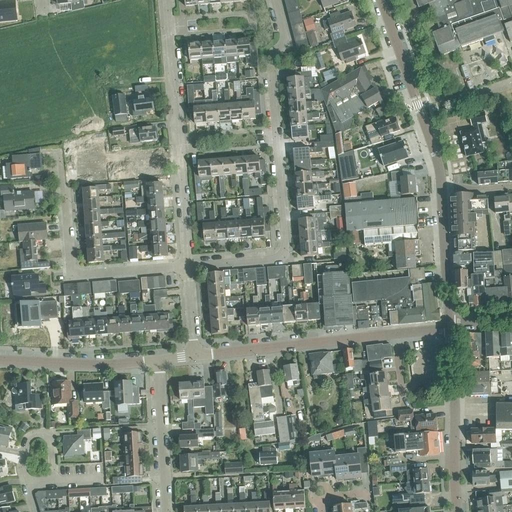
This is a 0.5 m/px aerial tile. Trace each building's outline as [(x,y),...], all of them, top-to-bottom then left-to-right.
[(56,0),(57,5),(70,4),(71,11),(84,9),(82,0),(56,0)] [(284,0),(288,15),(300,12),(296,0),(284,0)] [(333,3),(342,0),(320,0),(323,8),(334,5),(333,3)] [(415,0),(419,8),(428,5),(431,14),(433,13),(440,31),(432,33),(441,57),(460,50),(459,47),(461,47),(484,39),(486,44),(495,40),(494,36),(507,31),(511,43),(511,42),(511,0),(490,0),(483,2),(482,0),(415,0)] [(0,22),(17,21),(15,1),(0,2),(0,22)] [(288,15),(289,21),(301,18),(300,12),(288,15)] [(331,36),(333,42),(345,38),(343,31),(356,27),(351,13),(341,16),(340,13),(330,16),(331,19),(323,22),(325,30),(330,29),(332,35),(331,36)] [(289,21),(291,26),(303,23),(301,18),(289,21)] [(307,32),(306,32),(307,32),(316,29),(312,18),(303,21),(307,32)] [(291,26),(292,32),(304,29),(303,23),(291,26)] [(292,32),(294,38),(306,35),(304,29),(292,32)] [(294,38),(295,44),(307,41),(306,35),(294,38)] [(345,38),(333,42),(335,50),(337,49),(342,62),(346,61),(347,65),(357,61),(355,58),(365,54),(361,40),(347,45),(345,38)] [(238,57),(246,56),(246,64),(251,64),(251,68),(257,68),(255,43),(249,44),(249,39),(237,40),(238,57)] [(226,64),(226,58),(225,40),(213,41),(214,59),(221,58),(222,64),(226,64)] [(226,58),(238,57),(237,40),(225,40),(226,58)] [(214,64),(214,59),(213,41),(200,42),(202,60),(202,64),(203,64),(203,65),(214,64)] [(307,41),(295,44),(297,51),(309,47),(307,41)] [(189,61),(202,60),(200,42),(189,43),(189,45),(188,45),(189,61)] [(365,67),(336,84),(321,92),(326,107),(333,126),(336,135),(351,130),(355,117),(348,99),(359,93),(368,109),(383,101),(377,89),(378,89),(365,67)] [(340,77),(337,69),(322,74),(325,82),(340,77)] [(287,80),(288,92),(304,90),(304,79),(319,78),(318,72),(295,74),(295,79),(287,80)] [(242,104),(243,121),(256,120),(255,116),(261,115),(259,91),(253,91),(253,89),(246,89),(247,96),(241,97),(242,104)] [(288,92),(289,104),(305,102),(305,95),(317,94),(317,90),(305,91),(304,90),(288,92)] [(230,105),(231,122),(243,121),(242,104),(241,97),(241,92),(236,92),(237,105),(230,105)] [(225,106),(218,106),(219,123),(231,122),(230,105),(229,93),(224,93),(225,106)] [(115,116),(127,114),(125,94),(112,96),(115,116)] [(213,100),(205,101),(206,107),(207,124),(219,123),(218,106),(217,94),(212,94),(213,100)] [(145,112),(154,110),(153,100),(134,102),(135,109),(132,109),(133,117),(146,115),(145,112)] [(194,104),(193,104),(194,125),(207,124),(206,107),(205,101),(194,102),(194,104)] [(289,104),(290,116),(306,115),(306,110),(312,109),(312,107),(319,107),(318,102),(305,103),(305,102),(289,104)] [(387,111),(385,106),(376,111),(379,116),(387,111)] [(460,133),(466,157),(484,153),(482,144),(486,143),(481,124),(487,122),(485,113),(469,116),(472,126),(473,126),(474,130),(460,133)] [(290,116),(291,128),(307,127),(307,121),(312,121),(312,119),(319,119),(319,114),(306,115),(290,116)] [(365,128),(369,142),(371,148),(381,145),(380,143),(383,142),(382,138),(399,132),(398,130),(399,128),(398,126),(396,126),(394,120),(384,123),(383,121),(365,128)] [(307,127),(291,128),(292,141),(308,139),(308,131),(320,131),(320,126),(307,127)] [(130,144),(140,143),(156,141),(156,140),(158,140),(157,135),(156,135),(155,128),(129,131),(130,138),(130,144)] [(112,130),(113,137),(124,135),(123,129),(112,130)] [(336,136),(338,156),(345,154),(342,133),(336,136)] [(293,151),(294,163),(310,162),(309,154),(322,153),(322,149),(334,149),(333,142),(321,143),(314,143),(314,149),(309,149),(309,150),(293,151)] [(403,142),(378,150),(384,167),(409,158),(403,142)] [(41,169),(40,156),(39,149),(29,151),(29,156),(13,158),(13,165),(6,165),(7,180),(31,178),(30,173),(31,173),(30,170),(41,169)] [(338,156),(342,182),(358,179),(353,151),(338,156)] [(161,166),(160,160),(159,154),(142,156),(143,168),(161,166)] [(246,159),(234,160),(235,176),(243,176),(243,179),(244,179),(245,190),(249,190),(247,175),(246,159)] [(258,159),(246,159),(247,175),(255,175),(256,179),(260,179),(261,186),(267,185),(265,162),(259,162),(258,159)] [(222,161),(223,177),(224,177),(235,176),(234,160),(222,161)] [(294,163),(295,175),(311,174),(310,166),(325,165),(325,160),(310,162),(294,163)] [(211,178),(219,178),(221,199),(226,199),(224,177),(223,177),(222,161),(210,162),(211,178)] [(211,178),(210,162),(198,163),(198,169),(193,169),(195,196),(201,195),(200,182),(211,181),(211,178)] [(498,164),(498,171),(506,170),(505,163),(498,164)] [(510,182),(511,182),(511,170),(504,172),(504,173),(478,175),(479,185),(497,184),(497,182),(509,182),(510,182)] [(295,175),(296,187),(312,186),(311,178),(324,177),(324,173),(321,173),(314,173),(311,174),(295,175)] [(398,196),(416,195),(415,178),(402,179),(402,173),(392,174),(392,183),(400,182),(400,187),(397,187),(398,196)] [(131,190),(139,189),(138,182),(123,183),(124,192),(131,192),(131,190)] [(148,197),(163,196),(162,183),(147,185),(148,197)] [(355,183),(343,184),(344,198),(357,197),(355,183)] [(14,185),(0,186),(2,197),(4,197),(5,203),(5,210),(5,211),(14,211),(35,208),(34,201),(33,192),(20,194),(20,193),(17,193),(17,191),(14,192),(14,185)] [(296,187),(297,199),(313,198),(312,190),(325,189),(325,185),(312,186),(296,187)] [(83,191),(84,203),(106,201),(106,198),(98,199),(97,192),(106,191),(106,190),(111,190),(111,186),(93,187),(94,190),(83,191)] [(357,197),(344,198),(345,204),(362,203),(367,202),(367,194),(361,195),(361,196),(357,197)] [(510,214),(508,197),(508,194),(503,195),(503,197),(493,198),(495,215),(503,214),(504,223),(510,222),(510,214)] [(480,195),(451,197),(453,254),(477,252),(480,195)] [(149,210),(164,208),(163,196),(148,197),(136,198),(137,204),(148,203),(149,209),(149,210)] [(313,198),(297,199),(298,211),(314,210),(313,202),(326,201),(326,196),(313,198)] [(84,203),(85,215),(99,214),(99,210),(99,204),(117,202),(117,198),(106,198),(106,201),(84,203)] [(347,232),(364,231),(418,227),(416,200),(345,205),(347,232)] [(217,242),(215,225),(214,213),(209,213),(210,221),(204,222),(202,204),(196,204),(198,223),(203,222),(204,243),(217,242)] [(150,222),(165,221),(164,208),(149,210),(149,209),(137,210),(138,217),(149,216),(150,222)] [(251,222),(253,238),(265,237),(264,233),(271,233),(268,208),(262,209),(263,214),(258,214),(259,222),(251,222)] [(239,223),(241,239),(253,238),(251,222),(250,209),(246,210),(247,223),(240,223),(239,223)] [(222,225),(215,225),(217,242),(229,240),(227,224),(226,211),(222,212),(222,225)] [(227,224),(229,240),(241,239),(239,223),(240,223),(238,211),(234,211),(235,224),(227,224)] [(85,215),(86,227),(109,225),(108,223),(100,224),(99,216),(99,214),(85,215)] [(299,222),(300,233),(316,231),(316,232),(324,231),(324,224),(327,224),(326,214),(310,215),(310,221),(299,222)] [(150,228),(151,234),(166,233),(165,221),(150,222),(138,223),(139,229),(150,228)] [(19,242),(24,242),(36,241),(47,240),(46,224),(18,226),(19,242)] [(86,227),(87,239),(109,237),(109,235),(101,235),(101,228),(109,228),(109,225),(86,227)] [(365,246),(395,244),(396,252),(388,253),(388,258),(396,257),(397,270),(415,269),(414,256),(419,256),(417,228),(418,228),(418,227),(364,231),(365,246)] [(300,233),(301,245),(317,244),(316,237),(329,236),(329,231),(324,231),(316,232),(316,231),(300,233)] [(357,232),(348,233),(348,244),(358,243),(357,232)] [(109,235),(109,237),(87,239),(88,251),(110,249),(110,247),(102,248),(102,240),(110,239),(125,238),(125,233),(109,235)] [(151,240),(152,246),(167,245),(166,233),(151,234),(139,235),(140,241),(151,240)] [(36,241),(24,242),(24,249),(20,250),(21,270),(50,268),(50,263),(38,264),(38,261),(37,261),(36,241)] [(317,244),(301,245),(302,258),(318,257),(317,249),(330,248),(329,243),(317,244)] [(152,246),(143,247),(144,252),(152,251),(153,259),(168,258),(167,245),(152,246)] [(110,249),(88,251),(89,263),(103,262),(102,252),(110,252),(127,250),(127,246),(126,246),(121,246),(110,247),(110,249)] [(128,248),(129,261),(138,260),(136,248),(135,248),(129,248),(128,248)] [(511,250),(501,251),(502,252),(503,267),(511,266),(511,250)] [(468,291),(455,291),(456,309),(462,309),(469,309),(477,308),(486,307),(485,290),(484,281),(495,280),(495,273),(494,253),(494,252),(473,254),(473,259),(474,265),(475,277),(471,277),(468,278),(468,291)] [(473,254),(453,255),(454,269),(465,268),(465,266),(474,265),(473,259),(473,254)] [(293,278),(304,277),(304,265),(292,266),(293,278)] [(304,265),(304,277),(305,285),(313,285),(311,265),(304,265)] [(325,270),(317,271),(318,295),(319,300),(324,300),(325,305),(326,323),(325,323),(326,323),(325,327),(326,327),(326,329),(327,329),(330,329),(331,329),(335,328),(335,329),(335,328),(336,328),(338,330),(340,328),(344,327),(345,327),(353,326),(358,325),(358,323),(358,321),(357,311),(357,307),(352,308),(351,305),(351,297),(350,297),(349,274),(350,274),(350,266),(325,268),(325,270)] [(495,280),(484,281),(485,290),(486,307),(496,307),(505,306),(506,306),(511,305),(511,266),(503,267),(504,272),(495,273),(495,280)] [(267,286),(265,269),(265,268),(258,269),(259,286),(267,286)] [(425,270),(351,276),(354,305),(382,302),(383,320),(391,319),(391,326),(400,326),(406,325),(432,323),(441,322),(440,315),(437,285),(426,286),(425,270)] [(230,282),(231,286),(237,285),(244,284),(244,283),(243,271),(229,272),(230,277),(237,276),(237,281),(230,282)] [(467,273),(454,274),(455,291),(468,291),(468,278),(467,273)] [(207,276),(208,288),(224,287),(224,286),(224,275),(207,276)] [(12,278),(14,297),(30,296),(30,292),(39,292),(39,294),(46,294),(45,286),(39,286),(38,277),(12,278)] [(140,294),(139,282),(132,282),(133,294),(140,294)] [(126,295),(125,283),(118,283),(119,295),(126,295)] [(78,285),(69,285),(70,298),(79,297),(78,285)] [(208,288),(209,300),(225,299),(225,298),(225,291),(237,290),(237,285),(231,286),(224,286),(224,287),(208,288)] [(282,308),(283,324),(295,323),(294,307),(293,289),(288,289),(290,307),(283,308),(282,308)] [(156,317),(157,331),(163,331),(163,333),(173,332),(172,316),(169,316),(162,316),(161,304),(160,300),(168,299),(167,291),(154,292),(155,300),(155,305),(156,317)] [(294,307),(295,323),(307,322),(306,306),(307,306),(306,293),(301,293),(302,306),(294,307)] [(278,308),(270,309),(271,325),(283,324),(282,308),(283,308),(282,295),(277,296),(278,308)] [(266,309),(259,310),(258,310),(259,326),(271,325),(270,309),(270,296),(265,296),(266,309)] [(209,300),(210,312),(226,311),(226,310),(226,303),(238,302),(238,297),(225,298),(225,299),(209,300)] [(259,326),(258,310),(259,310),(258,297),(253,297),(254,310),(246,311),(247,327),(259,326)] [(40,303),(21,304),(21,305),(23,327),(23,330),(42,328),(42,326),(41,319),(57,318),(58,318),(57,302),(56,302),(46,303),(40,303)] [(144,318),(145,332),(157,331),(156,317),(155,305),(149,306),(149,305),(143,305),(144,317),(144,318)] [(306,306),(307,322),(320,322),(318,305),(307,306),(306,306)] [(131,318),(132,333),(145,332),(144,318),(137,318),(137,306),(136,306),(131,306),(132,318),(131,318)] [(119,319),(120,334),(132,333),(131,318),(125,319),(124,307),(118,307),(119,319)] [(96,336),(95,321),(94,313),(89,314),(89,308),(81,309),(82,322),(83,337),(96,336)] [(83,337),(82,322),(81,309),(72,309),(73,323),(67,324),(68,340),(78,339),(78,338),(83,337)] [(95,321),(96,336),(108,335),(107,320),(101,321),(100,309),(94,309),(94,313),(95,321)] [(210,312),(211,324),(227,323),(227,322),(227,317),(234,316),(234,310),(226,310),(226,311),(210,312)] [(367,310),(357,311),(358,321),(369,320),(367,310)] [(119,319),(107,320),(108,335),(120,334),(119,319)] [(227,323),(211,324),(212,336),(228,335),(228,327),(240,326),(239,321),(227,322),(227,323)] [(492,334),(485,334),(486,347),(486,348),(486,356),(487,358),(487,359),(488,359),(489,360),(489,372),(489,373),(511,371),(511,332),(503,333),(492,334)] [(468,335),(462,335),(464,368),(468,367),(480,366),(480,356),(479,349),(486,348),(486,347),(485,334),(479,334),(473,335),(468,335)] [(368,361),(362,362),(364,372),(370,372),(369,362),(382,360),(384,360),(384,358),(392,357),(390,346),(383,346),(383,345),(367,347),(368,361)] [(364,372),(362,362),(361,359),(359,359),(360,360),(353,361),(352,350),(342,352),(344,369),(352,368),(353,373),(364,372)] [(312,376),(314,376),(314,380),(322,379),(321,375),(333,373),(333,376),(339,375),(337,365),(332,366),(330,353),(324,354),(324,353),(309,355),(312,376)] [(369,362),(370,372),(383,370),(382,360),(369,362)] [(284,367),(285,378),(286,383),(299,382),(297,365),(284,367)] [(258,384),(248,385),(253,421),(254,424),(264,423),(263,414),(267,413),(268,412),(270,413),(274,413),(276,411),(275,407),(273,406),(269,406),(268,408),(266,407),(262,408),(262,404),(274,403),(273,396),(270,371),(263,372),(257,372),(258,384)] [(216,385),(212,386),(214,399),(222,398),(229,397),(234,397),(233,387),(228,388),(228,386),(227,372),(221,373),(215,374),(216,385)] [(489,373),(489,372),(469,373),(469,375),(469,387),(470,396),(491,395),(490,384),(489,373)] [(352,374),(346,375),(348,391),(352,390),(354,390),(352,374)] [(370,382),(370,388),(389,385),(389,384),(386,384),(385,374),(360,377),(360,381),(370,382)] [(491,383),(491,396),(503,396),(503,382),(497,383),(491,383)] [(71,402),(70,383),(53,383),(54,395),(52,395),(53,406),(68,405),(69,419),(78,418),(77,402),(71,402)] [(131,383),(116,384),(117,406),(133,405),(139,405),(139,388),(132,389),(132,385),(131,383)] [(194,423),(193,414),(194,414),(193,408),(193,400),(192,383),(179,384),(180,396),(170,396),(170,401),(180,401),(188,400),(189,423),(182,424),(183,430),(195,430),(195,424),(194,423)] [(192,383),(193,400),(193,408),(205,407),(206,414),(214,413),(212,389),(205,389),(204,383),(192,383)] [(15,395),(16,405),(25,405),(25,410),(42,410),(41,395),(36,396),(36,391),(31,391),(31,385),(15,385),(15,389),(13,389),(12,390),(12,392),(12,394),(14,395),(15,395)] [(93,385),(84,386),(85,394),(82,394),(83,403),(85,403),(102,402),(103,410),(110,409),(109,392),(103,393),(103,387),(93,388),(93,385)] [(371,394),(372,400),(391,398),(391,397),(388,397),(387,387),(389,386),(389,385),(370,388),(363,389),(363,393),(371,394)] [(391,398),(372,400),(363,401),(364,405),(373,406),(374,413),(375,413),(375,419),(386,418),(386,412),(392,411),(392,408),(390,409),(389,399),(391,399),(391,398)] [(511,430),(511,404),(496,404),(496,430),(501,430),(511,430)] [(401,412),(399,412),(400,422),(410,421),(416,421),(418,433),(437,431),(435,415),(413,417),(413,411),(401,412)] [(287,417),(290,441),(291,444),(298,442),(298,440),(295,415),(287,416),(287,417)] [(280,442),(290,441),(287,417),(277,418),(280,442)] [(255,437),(275,435),(273,422),(264,423),(254,424),(255,437)] [(0,445),(8,447),(11,429),(3,427),(0,425),(0,445)] [(124,434),(124,445),(142,444),(141,433),(139,433),(139,427),(126,428),(126,434),(124,434)] [(354,428),(344,430),(346,437),(356,434),(354,428)] [(198,438),(214,437),(213,429),(196,430),(196,436),(180,437),(181,449),(199,448),(198,438)] [(91,440),(90,430),(77,431),(78,437),(64,437),(65,448),(64,448),(64,457),(74,457),(74,456),(84,455),(83,441),(91,440)] [(92,430),(93,440),(101,439),(100,430),(92,430)] [(472,438),(471,438),(471,442),(472,443),(472,444),(478,444),(491,444),(491,448),(502,448),(502,445),(502,442),(501,442),(501,430),(496,430),(495,430),(484,430),(478,430),(472,430),(472,438)] [(437,433),(404,436),(394,436),(389,437),(389,443),(388,443),(389,450),(395,449),(396,453),(406,453),(420,452),(420,457),(424,457),(425,459),(429,458),(429,456),(439,455),(437,433)] [(124,445),(125,456),(143,455),(142,444),(124,445)] [(276,450),(271,450),(271,448),(263,448),(263,454),(260,454),(260,465),(277,465),(277,463),(278,463),(278,459),(277,458),(276,450)] [(358,456),(347,457),(349,480),(354,480),(354,479),(361,478),(361,472),(368,471),(365,449),(358,450),(358,456)] [(491,450),(472,451),(473,465),(474,465),(474,469),(504,469),(511,468),(511,462),(504,462),(503,462),(503,449),(502,449),(497,449),(497,450),(491,450)] [(320,478),(325,477),(322,450),(317,451),(318,454),(310,455),(312,477),(319,476),(320,478)] [(337,481),(336,475),(337,475),(335,458),(334,452),(327,453),(326,450),(322,450),(325,477),(330,476),(329,475),(336,475),(337,481)] [(204,461),(209,460),(209,461),(220,460),(220,452),(190,454),(190,457),(181,457),(182,473),(198,472),(198,471),(200,471),(199,466),(205,466),(204,461)] [(336,475),(337,481),(344,480),(344,481),(349,480),(347,457),(347,454),(342,454),(342,457),(335,458),(337,475),(336,475)] [(125,456),(125,467),(143,466),(143,455),(125,456)] [(244,474),(243,463),(225,464),(225,475),(244,474)] [(390,467),(391,474),(407,472),(406,465),(390,467)] [(143,466),(125,467),(126,478),(121,478),(121,485),(142,484),(141,477),(144,477),(143,466)] [(408,472),(406,473),(407,483),(414,483),(415,483),(422,483),(429,482),(431,482),(430,477),(428,477),(428,471),(428,470),(421,471),(413,471),(408,472)] [(473,473),(470,475),(471,479),(473,480),(473,486),(492,486),(492,483),(496,483),(500,483),(500,477),(496,477),(496,476),(489,476),(489,472),(473,473)] [(506,489),(511,488),(511,472),(500,473),(500,477),(500,483),(501,489),(506,489)] [(409,495),(393,496),(394,504),(410,503),(410,509),(425,508),(425,499),(424,499),(424,495),(430,494),(429,482),(422,483),(415,483),(414,483),(407,483),(406,484),(407,487),(404,489),(409,495)] [(298,484),(294,485),(295,509),(306,509),(304,491),(298,491),(298,484)] [(290,492),(284,492),(285,510),(295,509),(294,485),(289,485),(290,492)] [(0,510),(1,510),(0,508),(0,505),(14,502),(11,486),(0,488),(0,510)] [(285,510),(284,492),(277,492),(277,486),(272,486),(274,511),(285,510)] [(233,505),(233,511),(245,511),(245,504),(245,494),(245,487),(239,488),(240,494),(240,505),(233,505)] [(221,506),(221,511),(233,511),(233,505),(233,495),(233,488),(227,488),(228,495),(228,505),(221,506)] [(88,489),(79,490),(80,498),(88,498),(88,489)] [(101,489),(90,489),(91,498),(102,497),(101,495),(101,489)] [(196,511),(197,507),(196,497),(196,489),(190,490),(191,497),(191,508),(184,508),(183,511),(196,511)] [(487,499),(476,500),(477,510),(495,508),(495,507),(503,506),(502,495),(502,493),(502,492),(501,490),(501,489),(489,491),(490,499),(488,499),(487,499)] [(75,490),(71,490),(72,499),(80,498),(79,490),(75,490)] [(245,504),(245,511),(258,511),(258,503),(257,490),(252,491),(252,494),(252,504),(245,504)] [(38,492),(36,494),(36,497),(37,501),(41,501),(45,498),(44,492),(38,492)] [(258,503),(258,511),(270,511),(270,503),(269,492),(264,492),(264,496),(258,497),(258,503)] [(216,506),(209,507),(209,511),(221,511),(221,506),(221,495),(216,496),(216,506)] [(204,507),(197,507),(196,511),(209,511),(209,507),(209,496),(203,496),(204,507)] [(352,511),(352,510),(367,509),(367,503),(333,507),(333,511),(352,511)]
